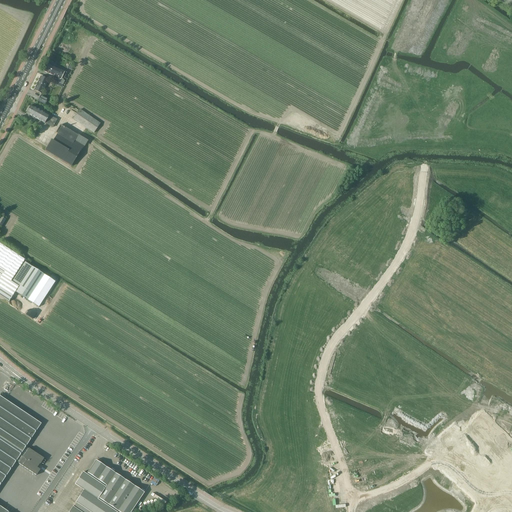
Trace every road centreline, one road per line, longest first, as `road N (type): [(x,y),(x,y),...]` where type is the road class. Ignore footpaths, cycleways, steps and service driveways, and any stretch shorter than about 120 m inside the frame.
road 1 (track): [(350,511),(318,397),(325,359),(411,236),(429,122),(489,51),(486,29)]
road 2 (secondary): [(224,511),(0,363)]
road 3 (track): [(349,498),(387,489),(434,462),(505,480)]
